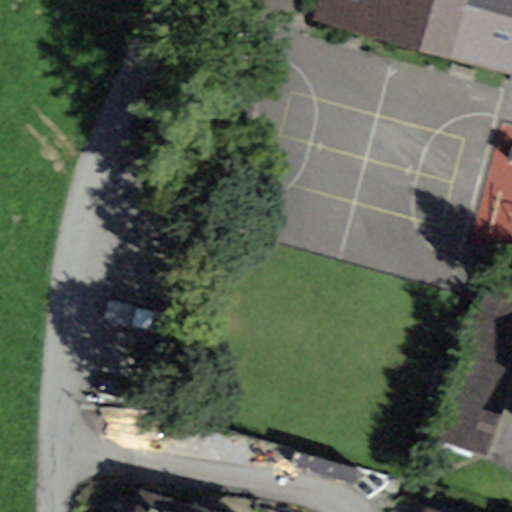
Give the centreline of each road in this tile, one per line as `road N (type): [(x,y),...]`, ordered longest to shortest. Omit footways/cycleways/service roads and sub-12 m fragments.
road 1 (unclassified): [(58,443),(98,135),(168,0)]
road 2 (residential): [(58,443),(146,456),(337,511)]
